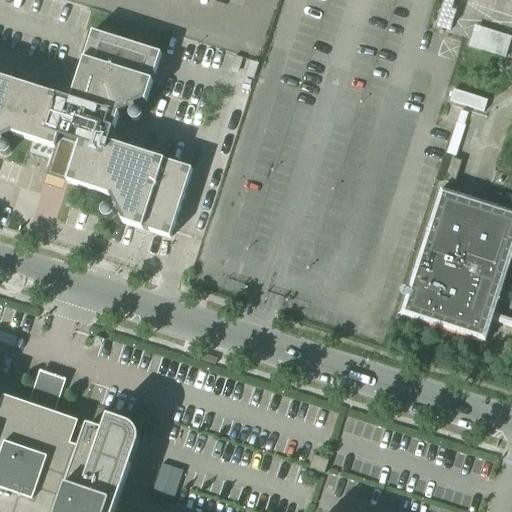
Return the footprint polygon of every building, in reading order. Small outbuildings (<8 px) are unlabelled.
[(511,36),(476,25),(469,46),(507,58),(511,42),(511,36)] [(122,225),(127,227),(170,240),(175,225),(192,171),(127,150),(110,145),(116,127),(118,120),(119,117),(127,112),(129,111),(131,115),(130,117),(130,118),(130,120),(131,121),(132,122),(133,123),(134,124),(135,124),(137,124),(138,124),(140,123),(141,122),(142,121),(142,120),(143,119),(143,117),(142,116),(142,115),(141,113),(140,112),(139,112),(137,112),(136,112),(134,109),(145,104),(146,104),(161,55),(127,45),(92,33),(75,88),(73,94),(70,102),(62,99),(57,98),(0,79),(0,156),(1,157),(2,158),(4,158),(5,158),(6,158),(7,157),(8,156),(9,155),(10,154),(11,153),(11,151),(11,150),(10,149),(9,147),(8,146),(7,146),(6,145),(4,145),(3,142),(13,137),(55,150),(49,170),(69,176),(67,184),(109,198),(115,208),(111,210),(110,209),(108,209),(107,209),(106,209),(104,209),(103,210),(102,211),(102,212),(101,214),(101,215),(101,217),(102,218),(103,219),(104,220),(105,221),(106,221),(108,221),(109,221),(111,221),(112,220),(113,219),(114,218),(114,216),(114,215),(117,213),(122,223),(122,225)] [(450,103),(483,114),(487,102),(454,92),(450,103)] [(443,183),(453,186),(460,164),(450,160),(443,183)] [(511,320),(494,315),(511,257),(511,214),(440,191),(429,225),(400,317),(484,344),(491,323),(511,329),(511,320)] [(115,511),(138,447),(138,444),(139,442),(139,440),(138,437),(138,435),(137,433),(135,431),(134,429),(132,428),(130,426),(127,425),(107,418),(102,432),(89,427),(88,427),(87,427),(86,428),(86,429),(79,449),(71,446),(78,424),(48,413),(50,412),(51,411),(52,410),(53,408),(53,406),(53,404),(53,403),(52,401),(51,399),(50,398),(49,397),(46,396),(45,395),(43,395),(41,396),(39,396),(38,397),(36,398),(35,399),(34,401),(34,402),(33,404),(33,406),(34,408),(30,407),(4,398),(0,409),(0,511),(115,511)] [(309,471),(312,472),(320,475),(324,476),(329,462),(324,461),(313,457),(309,471)] [(151,496),(173,503),(183,472),(162,465),(151,496)]
